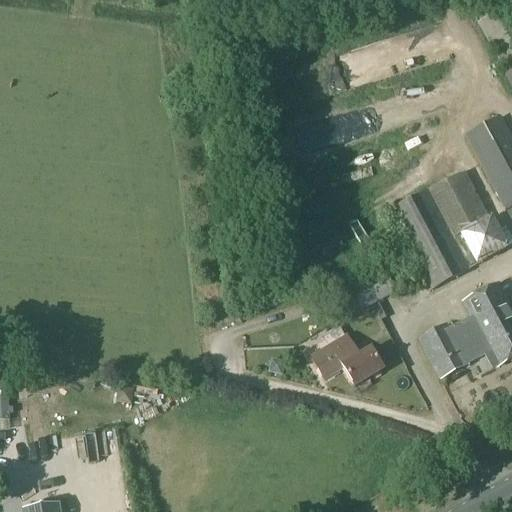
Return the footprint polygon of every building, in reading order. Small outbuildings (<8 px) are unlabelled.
[(507,76),(511,73),(511,6),(508,0),(477,0),(466,7),(507,76)] [(436,23),(349,46),(357,76),(419,59),(417,49),(441,42),(436,23)] [(511,74),(497,82),(511,109),(511,74)] [(463,137),(511,228),(511,138),(501,118),(463,137)] [(474,267),(474,268),(507,250),(490,218),(488,219),(464,173),(426,192),(385,215),(426,295),(469,272),(469,271),(474,267)] [(394,294),(382,272),(353,287),(350,278),(316,288),(318,299),(335,293),(337,296),(345,292),(357,313),(394,294)] [(491,370),(495,368),(495,369),(511,360),(511,313),(497,286),(462,305),(482,342),(474,346),(480,357),(483,356),(491,370)] [(439,382),(468,368),(446,325),(417,341),(439,382)] [(369,350),(357,358),(345,338),(309,359),(323,382),(342,371),(353,389),(382,372),(369,350)] [(281,377),(285,364),(270,360),(267,373),(281,377)] [(89,444),(0,442),(0,458),(32,459),(32,458),(174,461),(175,414),(96,413),(96,426),(89,426),(89,444)]
